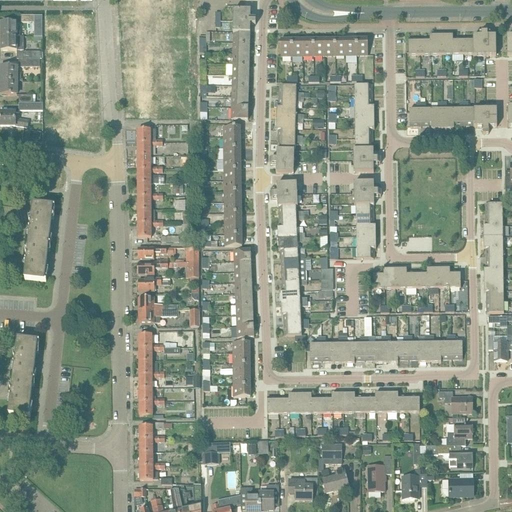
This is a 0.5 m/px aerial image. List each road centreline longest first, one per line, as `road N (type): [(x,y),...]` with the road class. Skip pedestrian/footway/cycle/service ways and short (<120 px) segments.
road 1 (residential): [(263,4),(259,179),(268,376),(473,371),(471,257)]
road 2 (residential): [(119,449),(116,164)]
road 3 (residential): [(395,140),(387,151),(392,255),(471,257)]
road 4 (residential): [(116,164),(104,0)]
road 5 (residential): [(464,511),(493,498),(493,387),(511,382)]
road 6 (residential): [(60,317),(79,159)]
road 7 (residential): [(44,446),(60,317)]
road 8 (residential): [(389,12),(395,140)]
